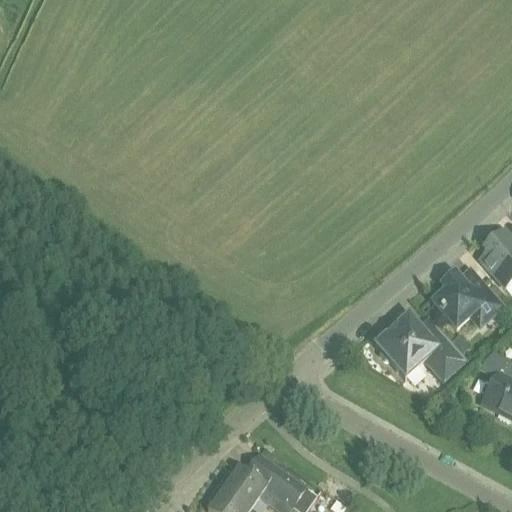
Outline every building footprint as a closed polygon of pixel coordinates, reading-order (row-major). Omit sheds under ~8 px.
[(511,243),(504,235),(489,248),(485,252),(488,256),(479,264),(501,289),(510,281),(511,283),(511,243)] [(479,332),(489,323),(504,310),(470,272),(458,283),(455,279),(442,290),(446,295),(432,307),(456,334),(470,321),(479,332)] [(488,292),(498,303),(504,298),(494,287),(488,292)] [(387,339),(375,350),(376,351),(377,351),(379,354),(379,358),(384,365),(389,365),(398,375),(401,378),(404,381),(403,381),(405,383),(406,382),(414,390),(425,380),(417,371),(424,365),(443,386),(466,365),(467,367),(468,366),(461,358),(451,347),(428,322),(427,323),(428,324),(419,332),(409,322),(410,321),(408,320),(396,330),(387,339)] [(511,366),(493,357),(483,366),(497,381),(483,407),(511,422),(511,366)] [(446,394),(436,401),(443,410),(453,403),(446,394)] [(292,511),(293,511),(307,494),(260,460),(247,478),(239,472),(233,480),(228,477),(218,491),(223,494),(248,511),(252,511),(259,503),(269,509),(275,500),(292,511)] [(248,511),(223,494),(218,491),(209,504),(214,507),(211,511),(248,511)]
